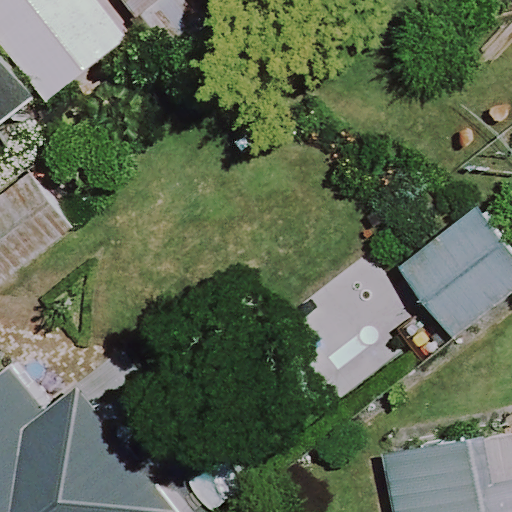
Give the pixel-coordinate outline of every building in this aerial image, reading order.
[(166,0),(124,0),(139,20),(166,0)] [(0,143),(57,97),(0,29),(0,143)] [(511,302),(511,243),(485,207),(380,286),(436,360),(511,302)] [(80,464),(0,352),(0,511),(196,511),(203,508),(140,420),(80,464)] [(511,511),(511,432),(384,464),(395,511),(511,511)]
